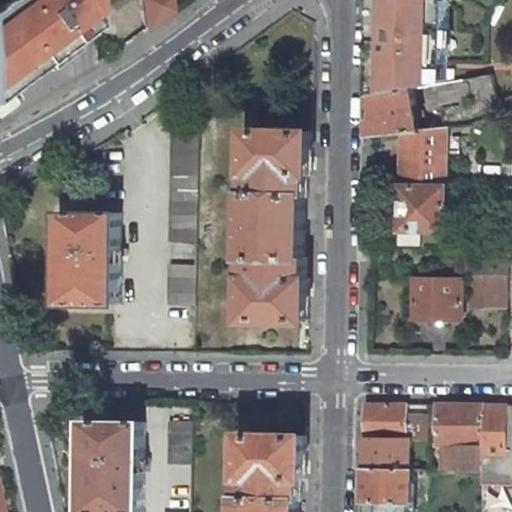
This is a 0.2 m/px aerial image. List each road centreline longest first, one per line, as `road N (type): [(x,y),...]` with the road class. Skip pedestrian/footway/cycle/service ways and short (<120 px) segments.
road 1 (residential): [(338,0),(336,377)]
road 2 (residential): [(336,377),(12,374)]
road 3 (secondary): [(0,152),(149,69),(241,0)]
road 4 (residential): [(511,379),(336,377)]
road 5 (residential): [(12,374),(38,511)]
road 6 (residential): [(336,377),(335,511)]
